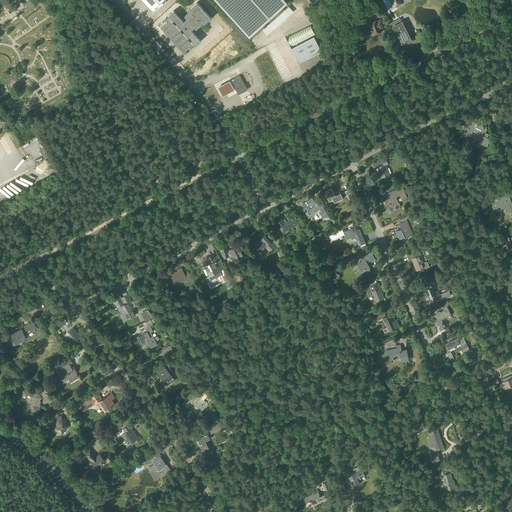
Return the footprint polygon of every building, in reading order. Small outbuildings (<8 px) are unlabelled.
[(142,0),(151,9),(160,0),(142,0)] [(213,0),(247,37),(287,2),(284,0),(213,0)] [(160,27),(167,35),(168,35),(175,43),(175,44),(183,52),(192,44),(194,46),(200,40),(191,30),(194,27),(195,29),(202,23),(203,25),(210,18),(210,17),(198,3),(197,3),(196,3),(189,9),(190,10),(184,16),(185,18),(183,21),(173,10),(167,16),(169,18),(160,26),(160,27)] [(369,14),(362,17),(364,23),(371,20),(369,14)] [(391,24),(400,20),(398,16),(389,21),(391,24)] [(371,20),(364,23),(368,24),(370,32),(373,31),(375,34),(381,32),(380,29),(381,28),(383,28),(381,24),(379,20),(377,21),(372,22),(371,20)] [(393,27),(403,46),(412,41),(406,29),(409,27),(406,21),(403,23),(402,22),(393,27)] [(286,37),(291,48),(299,63),(322,51),(314,36),(315,35),(310,25),(286,37)] [(208,57),(196,66),(202,73),(214,64),(208,57)] [(230,80),(229,81),(230,83),(234,90),(235,89),(237,93),(238,94),(247,89),(244,84),(244,85),(239,76),(230,80)] [(228,83),(216,89),(221,98),(233,92),(228,83)] [(459,133),(466,136),(468,133),(471,135),(473,131),(480,135),(478,138),(481,140),(479,143),(487,147),(490,140),(487,138),(489,135),(485,133),(487,129),(484,127),(485,124),(478,120),(476,124),(473,122),(471,126),(467,124),(466,127),(462,125),(459,133)] [(42,158),(46,156),(42,146),(38,148),(42,158)] [(372,162),(375,168),(377,167),(381,177),(389,174),(386,165),(388,164),(387,162),(385,157),(372,162)] [(391,198),(384,201),(387,208),(387,209),(386,209),(386,210),(386,211),(386,212),(387,212),(387,213),(388,213),(389,213),(390,213),(391,213),(391,212),(392,211),(396,209),(395,209),(395,208),(395,207),(395,206),(396,206),(396,205),(397,205),(398,205),(399,205),(399,206),(395,196),(400,195),(402,200),(407,198),(402,187),(389,193),(391,198)] [(326,194),(329,201),(333,199),(335,202),(343,198),(340,193),(337,195),(335,192),(334,192),(331,188),(326,191),(328,193),(326,194)] [(346,190),(349,197),(354,195),(351,188),(346,190)] [(491,200),(490,200),(491,202),(494,212),(499,211),(498,208),(503,207),(504,209),(507,208),(508,210),(509,213),(511,211),(511,205),(508,194),(508,195),(492,200),(491,200)] [(312,198),(301,204),(304,209),(306,208),(308,211),(306,212),(306,213),(308,216),(309,217),(310,218),(311,217),(313,216),(314,215),(313,213),(320,210),(321,211),(319,212),(322,217),(322,218),(323,218),(328,217),(329,217),(325,209),(321,203),(316,205),(315,203),(312,198)] [(276,221),(282,232),(298,224),(295,217),(284,223),(281,218),(276,221)] [(401,229),(395,231),(399,240),(405,237),(406,238),(413,235),(407,220),(399,223),(401,229)] [(279,227),(273,230),(275,236),(281,233),(279,227)] [(344,232),(347,239),(355,236),(359,245),(365,243),(359,229),(356,230),(355,227),(344,232)] [(253,244),(257,251),(268,246),(271,249),(276,245),(265,235),(263,237),(264,238),(253,244)] [(511,235),(501,239),(502,242),(507,241),(510,251),(511,250),(511,235)] [(225,246),(219,249),(224,258),(228,255),(230,253),(229,250),(227,251),(225,246)] [(229,250),(230,253),(235,262),(243,257),(238,246),(232,249),(232,248),(229,250)] [(414,263),(417,270),(425,267),(425,268),(426,268),(429,267),(429,266),(427,262),(426,261),(423,263),(421,258),(422,258),(419,250),(408,255),(410,260),(413,259),(415,263),(414,263)] [(356,267),(360,275),(370,270),(368,268),(369,267),(366,262),(371,259),(371,261),(375,259),(371,252),(361,257),(363,261),(357,264),(359,266),(356,267)] [(206,265),(202,267),(210,281),(222,274),(220,270),(220,269),(223,267),(220,260),(216,262),(213,255),(207,258),(209,262),(205,264),(206,265)] [(332,259),(324,263),(326,267),(334,264),(332,259)] [(170,275),(175,285),(186,279),(188,282),(192,279),(187,271),(184,273),(181,268),(177,271),(177,272),(170,275)] [(440,297),(439,295),(438,291),(434,292),(432,288),(435,287),(432,279),(426,282),(429,289),(425,290),(430,302),(437,299),(440,297)] [(370,287),(366,289),(368,294),(372,292),(376,301),(384,298),(379,287),(380,287),(379,282),(377,283),(369,286),(370,287)] [(440,297),(437,299),(438,302),(444,299),(444,298),(451,295),(449,291),(439,295),(440,297)] [(113,299),(117,308),(119,307),(126,319),(135,315),(131,308),(134,307),(127,295),(126,293),(123,294),(124,297),(121,298),(120,296),(113,299)] [(42,309),(45,315),(55,310),(52,303),(42,309)] [(437,314),(435,315),(439,323),(436,324),(440,331),(446,328),(442,319),(451,315),(447,307),(443,308),(444,311),(440,312),(440,311),(436,313),(437,314)] [(386,317),(383,318),(389,331),(399,326),(397,321),(394,323),(393,320),(394,320),(391,314),(386,316),(386,317)] [(10,340),(12,344),(15,342),(15,343),(21,340),(21,342),(26,339),(24,336),(37,330),(33,323),(29,325),(29,324),(20,328),(20,329),(10,334),(13,339),(10,340)] [(147,332),(136,337),(139,343),(146,340),(150,348),(157,344),(155,342),(158,340),(159,339),(158,337),(156,337),(154,338),(153,336),(151,332),(153,331),(150,326),(145,328),(147,332)] [(81,338),(73,328),(67,332),(75,342),(81,338)] [(446,344),(449,349),(460,344),(465,354),(470,351),(462,335),(446,344)] [(166,353),(167,355),(173,352),(170,345),(160,350),(163,355),(166,353)] [(397,349),(385,351),(386,355),(390,354),(391,359),(401,357),(402,361),(408,360),(407,350),(401,351),(400,345),(396,346),(397,349)] [(62,371),(59,373),(63,381),(65,380),(68,378),(71,382),(79,378),(76,373),(77,372),(73,366),(73,367),(71,363),(72,362),(70,359),(59,365),(62,371)] [(155,370),(165,383),(172,377),(171,376),(173,374),(169,368),(166,370),(162,364),(155,370)] [(50,367),(44,370),(47,376),(54,372),(50,367)] [(144,371),(143,372),(144,373),(147,377),(154,372),(151,368),(150,367),(144,371)] [(503,383),(499,384),(501,388),(504,387),(505,389),(511,386),(511,377),(503,382),(502,382),(503,383)] [(414,381),(408,384),(410,390),(417,387),(414,381)] [(182,403),(180,405),(184,408),(186,406),(189,402),(194,407),(192,410),(198,415),(211,398),(209,396),(212,392),(205,387),(202,391),(200,389),(191,400),(188,397),(183,404),(182,403)] [(23,388),(21,395),(26,396),(27,396),(30,396),(31,398),(30,398),(30,399),(30,400),(30,401),(31,402),(32,402),(33,402),(34,403),(33,406),(32,406),(31,411),(38,413),(39,407),(38,407),(39,402),(38,400),(41,398),(39,394),(37,392),(34,394),(33,392),(28,391),(28,390),(23,388)] [(90,396),(90,397),(79,404),(83,410),(94,403),(97,408),(101,406),(104,411),(114,404),(110,399),(113,397),(111,394),(101,400),(96,392),(90,396)] [(57,415),(49,425),(49,427),(52,430),(55,430),(56,429),(64,436),(71,427),(65,423),(67,420),(61,416),(60,417),(57,415)] [(200,440),(197,441),(206,458),(212,455),(205,441),(209,438),(208,435),(222,428),(221,425),(220,423),(198,435),(200,440)] [(121,436),(128,445),(135,440),(136,442),(141,439),(139,436),(138,437),(128,425),(123,429),(125,432),(121,436)] [(432,438),(427,439),(430,448),(435,447),(436,450),(444,447),(437,427),(429,430),(432,438)] [(85,454),(91,462),(96,469),(100,465),(105,460),(103,459),(104,458),(102,456),(100,456),(99,454),(96,457),(90,450),(85,454)] [(161,456),(157,451),(148,457),(153,465),(148,468),(155,479),(169,470),(162,459),(159,462),(156,458),(161,456)] [(430,457),(432,464),(440,462),(437,455),(430,457)] [(345,474),(347,481),(350,479),(353,486),(359,483),(358,479),(365,476),(361,466),(353,469),(355,472),(351,474),(350,472),(345,474)] [(446,468),(439,469),(441,475),(443,475),(445,482),(444,482),(446,490),(456,487),(455,483),(454,483),(451,473),(447,473),(446,468)] [(304,497),(306,502),(311,501),(313,505),(327,499),(325,494),(320,496),(317,490),(312,492),(313,494),(304,497)]
